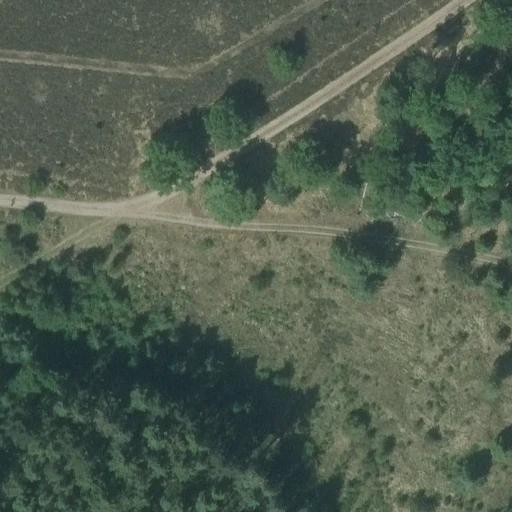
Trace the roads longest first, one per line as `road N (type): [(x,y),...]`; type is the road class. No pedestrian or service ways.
road 1 (track): [(511,266),(339,236),(0,202)]
road 2 (track): [(123,214),(229,163),(469,0)]
